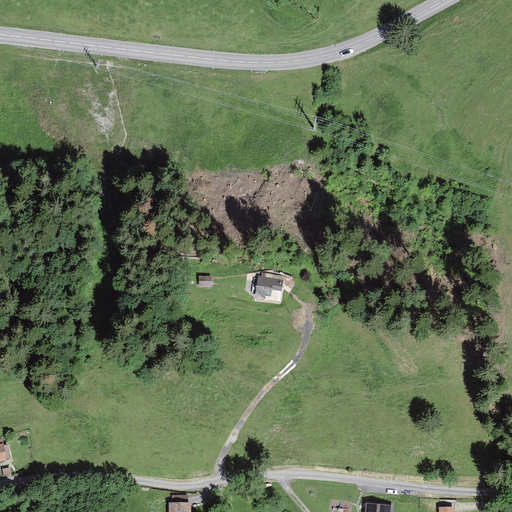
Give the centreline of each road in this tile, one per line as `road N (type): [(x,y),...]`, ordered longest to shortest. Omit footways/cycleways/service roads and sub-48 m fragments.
road 1 (residential): [(0,483),(71,476),(177,487),(308,475),(462,493),(511,490)]
road 2 (tertiary): [(0,35),(287,62),(373,41),(450,0)]
